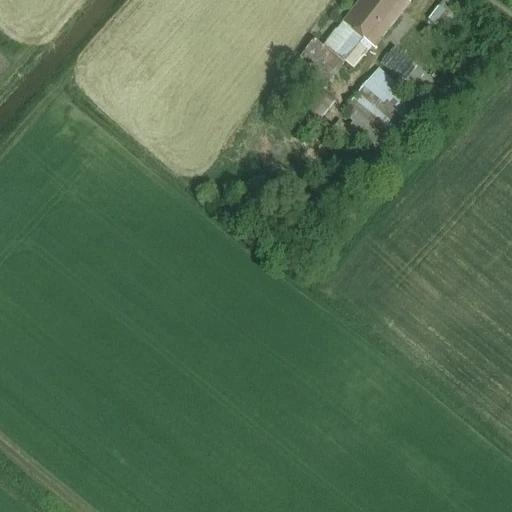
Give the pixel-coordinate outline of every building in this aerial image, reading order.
[(360,45),(364,41),(374,49),(411,4),(407,1),(407,0),(362,0),(325,48),(315,41),(293,71),(317,91),(321,94),(346,63),(360,45)] [(509,50),(447,0),(445,0),(430,20),(492,71),(509,50)] [(360,45),(346,63),(354,70),(368,52),(360,45)] [(458,106),(395,50),(380,67),(423,104),(422,105),(446,126),(463,107),(460,104),(458,106)] [(347,131),(355,137),(378,156),(392,140),(405,150),(433,117),(380,71),(343,113),(352,120),(351,122),(354,124),(348,130),(347,131)] [(336,106),(321,94),(317,91),(294,120),(313,135),(336,106)] [(355,137),(347,131),(348,130),(340,124),(329,136),(345,148),(355,137)]
